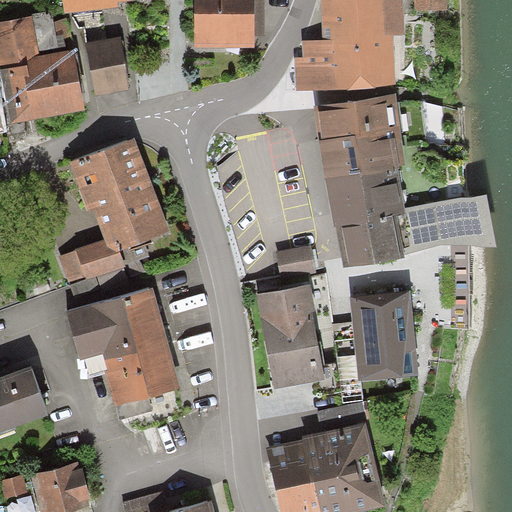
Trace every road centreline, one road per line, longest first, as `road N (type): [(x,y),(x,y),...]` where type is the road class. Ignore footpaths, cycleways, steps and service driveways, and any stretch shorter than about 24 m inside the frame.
road 1 (residential): [(178,109),(230,292),(247,452),(263,511)]
road 2 (residential): [(178,109),(0,169)]
road 3 (residential): [(308,0),(275,68),(248,94),(178,109)]
